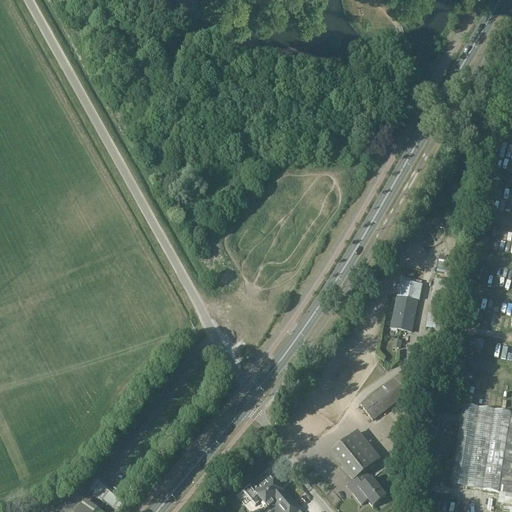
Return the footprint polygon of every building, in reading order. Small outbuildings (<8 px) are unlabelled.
[(438,332),(442,333),(444,333),(446,322),(449,305),(453,284),(435,281),(425,330),(438,332)] [(390,329),(397,331),(411,333),(417,302),(397,298),(390,329)] [(360,406),(360,405),(372,422),(387,410),(382,403),(398,391),(404,398),(411,393),(407,388),(413,383),(405,372),(399,377),(360,406)] [(450,485),(499,493),(511,414),(462,407),(450,485)] [(497,503),(511,505),(511,414),(499,493),(499,497),(498,497),(497,503)] [(365,473),(378,463),(355,435),(332,453),(355,481),(365,473)] [(388,475),(399,478),(407,441),(396,438),(388,475)] [(371,480),(368,482),(365,478),(367,476),(365,473),(355,481),(352,483),(358,490),(352,495),(362,506),(367,502),(372,508),(373,509),(386,498),(385,498),(371,480)] [(264,475),(242,494),(254,508),(261,502),(267,509),(273,504),(271,501),(277,496),(272,491),(277,487),(271,480),(269,481),(264,475)] [(140,477),(132,486),(137,490),(144,480),(140,477)] [(90,491),(115,511),(120,511),(126,505),(98,481),(90,491)] [(277,487),(272,491),(277,496),(281,492),(277,487)] [(273,504),(267,509),(269,511),(298,511),(300,510),(283,491),(281,492),(277,496),(271,501),(273,504)] [(95,511),(84,502),(76,511),(95,511)]
